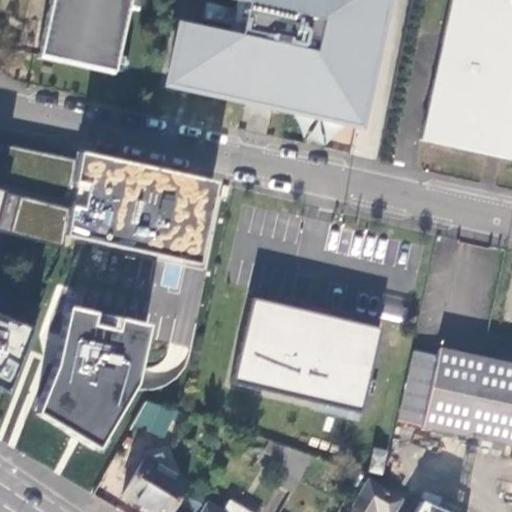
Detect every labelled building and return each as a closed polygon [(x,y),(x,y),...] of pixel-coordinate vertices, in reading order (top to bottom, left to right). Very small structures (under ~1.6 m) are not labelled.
[(47,0),(36,56),(112,71),(126,0),(47,0)] [(166,81),(355,122),(381,0),(238,0),(244,1),(237,36),(178,23),(166,81)] [(511,0),(450,0),(418,140),(511,160),(511,0)] [(205,6),(205,20),(227,20),(227,7),(205,6)] [(74,158),(0,142),(0,190),(66,208),(74,158)] [(220,186),(82,157),(78,187),(89,189),(85,212),(73,210),(66,253),(200,281),(220,186)] [(0,190),(0,232),(60,247),(66,208),(0,190)] [(69,316),(37,413),(106,454),(147,392),(164,386),(175,378),(187,363),(191,350),(204,292),(81,267),(69,316)] [(231,383),(357,413),(377,330),(250,300),(231,383)] [(0,387),(2,389),(29,326),(0,315),(0,387)] [(511,445),(511,363),(437,347),(435,355),(420,425),(511,445)] [(395,420),(420,425),(435,355),(410,350),(395,420)] [(161,436),(174,410),(145,401),(133,423),(161,436)] [(292,491),(312,456),(268,441),(262,452),(272,458),(271,460),(285,469),(277,483),(292,491)] [(122,494),(151,511),(168,511),(186,482),(168,471),(159,451),(143,457),(122,494)] [(355,479),(358,475),(343,469),(342,473),(355,479)] [(367,481),(368,479),(358,475),(355,479),(348,493),(357,498),(349,511),(401,511),(406,505),(367,481)] [(218,511),(204,503),(198,511),(218,511)]
